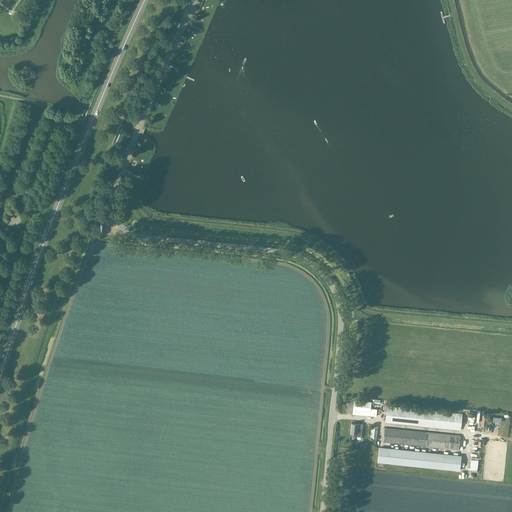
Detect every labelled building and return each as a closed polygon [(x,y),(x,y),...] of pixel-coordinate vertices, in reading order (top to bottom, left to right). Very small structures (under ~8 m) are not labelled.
[(371,402),(354,401),(352,414),(370,416),(371,405),(371,402)] [(461,430),(462,414),(387,406),(385,423),(461,430)] [(362,428),(360,428),(360,424),(351,423),(350,434),(350,436),(361,437),(362,428)] [(459,450),(460,436),(427,432),(384,428),(383,442),(425,447),(459,450)] [(459,471),(460,457),(379,448),(378,462),(459,471)]
